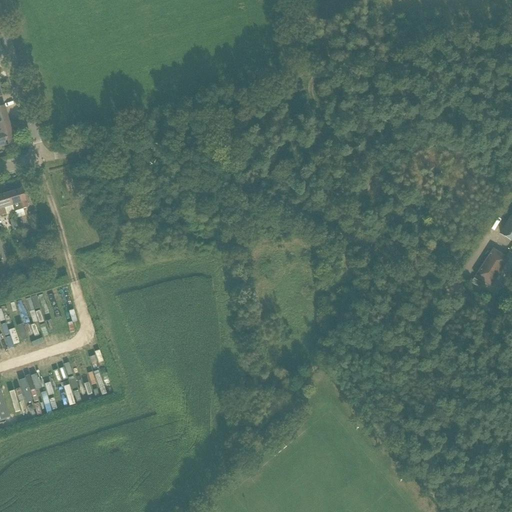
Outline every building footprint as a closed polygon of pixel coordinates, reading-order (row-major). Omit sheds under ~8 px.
[(0,107),(0,124),(9,122),(4,107),(0,107)] [(9,122),(0,124),(0,147),(4,146),(15,143),(9,122)] [(22,189),(8,193),(12,206),(14,212),(22,209),(28,208),(26,201),(22,189)] [(12,206),(8,193),(0,196),(0,214),(1,216),(6,214),(4,208),(12,206)] [(511,215),(500,234),(511,241),(511,215)] [(40,229),(36,216),(29,218),(33,232),(40,229)] [(19,228),(16,219),(10,221),(13,230),(19,228)] [(491,252),(475,278),(491,288),(508,260),(504,257),(492,249),(491,252)] [(10,270),(0,273),(0,285),(14,281),(10,270)] [(480,289),(483,284),(473,278),(471,283),(480,289)] [(7,383),(14,400),(25,396),(19,379),(7,383)] [(0,391),(0,421),(9,418),(0,391)] [(21,400),(25,418),(31,417),(27,398),(21,400)]
